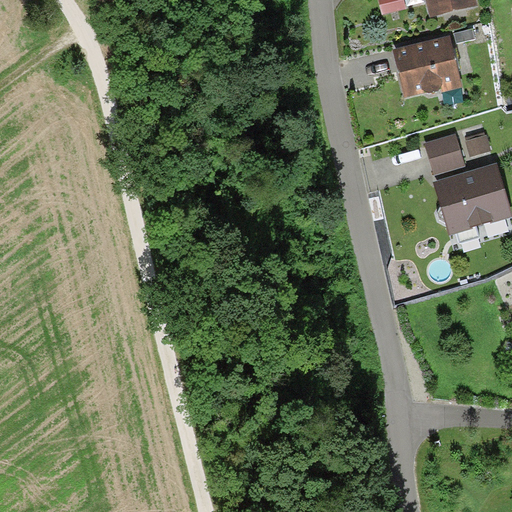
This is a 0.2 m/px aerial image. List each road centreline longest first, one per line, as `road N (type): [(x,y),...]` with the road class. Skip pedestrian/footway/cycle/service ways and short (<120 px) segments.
road 1 (residential): [(319,0),(385,333),(405,511)]
road 2 (track): [(80,25),(205,511)]
